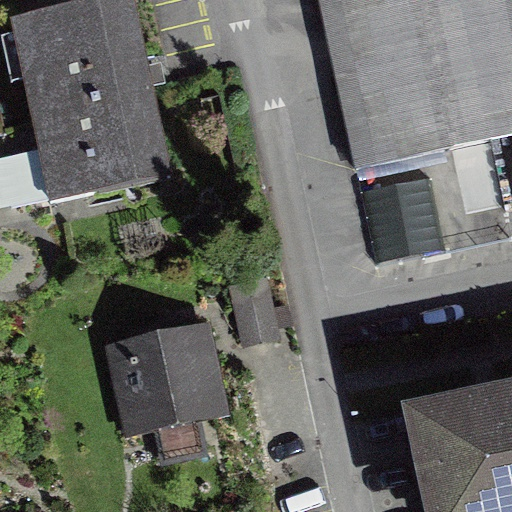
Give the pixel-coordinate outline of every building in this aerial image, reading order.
[(511,0),(315,0),(352,167),(511,131),(511,0)] [(131,13),(17,37),(41,153),(5,161),(15,209),(166,178),(131,13)] [(267,281),(238,286),(248,342),(277,337),(267,281)] [(197,342),(124,356),(137,421),(209,407),(197,342)] [(511,408),(407,431),(426,511),(507,511),(511,511),(511,408)]
